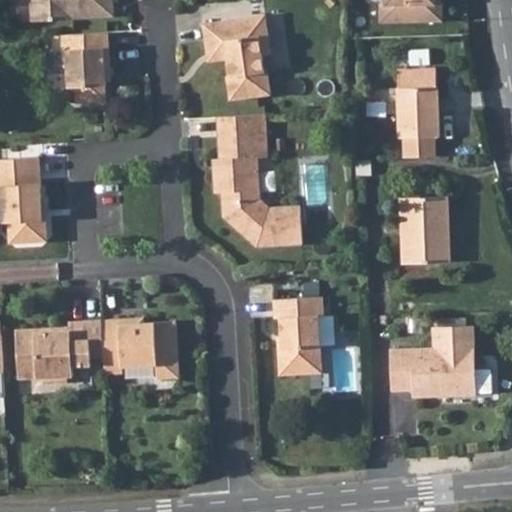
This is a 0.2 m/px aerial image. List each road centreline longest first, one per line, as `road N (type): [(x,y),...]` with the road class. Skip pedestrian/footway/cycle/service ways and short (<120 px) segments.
road 1 (residential): [(157,0),(172,241),(219,300),(232,505)]
road 2 (tertiary): [(511,485),(232,505)]
